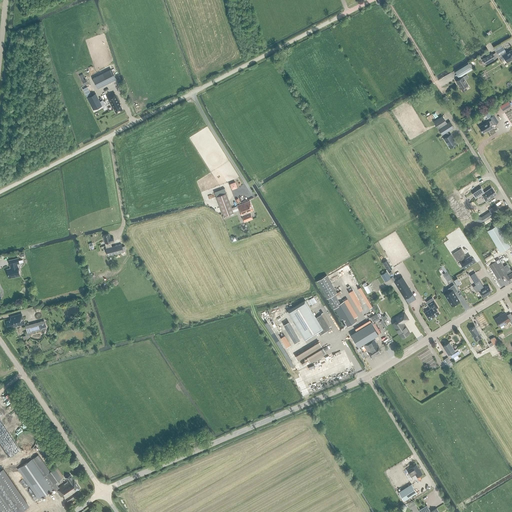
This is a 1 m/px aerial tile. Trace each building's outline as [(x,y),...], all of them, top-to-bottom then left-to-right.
[(496,51),(501,59),(503,57),(507,62),(511,59),(511,56),(511,57),(511,56),(511,49),(507,53),(503,47),(496,51)] [(482,59),(485,65),(495,59),(492,53),(482,59)] [(459,78),(471,70),(468,64),(455,72),(459,78)] [(111,70),(93,79),(98,88),(116,79),(111,70)] [(463,92),(467,90),(465,87),(468,85),(464,80),(468,77),(466,74),(456,81),(463,92)] [(108,95),(106,96),(113,108),(116,113),(122,110),(120,105),(120,104),(116,96),(115,96),(114,93),(108,96),(108,95)] [(494,124),(498,121),(493,114),(490,116),(491,120),(489,121),(479,127),(483,133),(488,129),(489,130),(493,128),(491,125),(494,124)] [(444,138),(449,147),(456,143),(453,138),(450,134),(449,135),(447,131),(453,127),(449,121),(447,123),(442,115),(433,121),(442,135),(444,133),(446,137),(444,138)] [(480,187),(472,192),(475,197),(481,193),(486,200),(493,195),(495,193),(491,187),(484,192),(480,187)] [(216,197),(225,193),(224,188),(214,192),(216,197)] [(223,216),(232,212),(238,210),(239,212),(240,212),(243,222),(252,218),(250,212),(251,211),(250,211),(253,210),(250,201),(236,206),(237,206),(231,208),(225,193),(216,197),(223,216)] [(482,222),(500,211),(496,205),(489,210),(490,212),(481,217),(475,216),(474,221),(482,222)] [(506,214),(499,218),(501,222),(508,218),(506,214)] [(510,246),(497,225),(487,231),(500,252),(510,246)] [(122,253),(121,252),(124,251),(123,246),(120,247),(120,245),(110,247),(109,242),(113,241),(112,238),(109,239),(108,234),(102,236),(103,238),(102,238),(105,249),(104,249),(106,257),(122,253)] [(453,254),(457,260),(465,255),(461,249),(457,252),(453,254)] [(459,261),(464,268),(471,263),(472,264),(476,262),(473,258),(472,259),(470,256),(466,259),(464,257),(459,261)] [(17,267),(16,264),(23,262),(22,260),(18,261),(18,259),(8,261),(9,265),(10,265),(10,269),(6,270),(8,275),(8,278),(13,277),(13,278),(19,276),(17,267)] [(499,259),(489,265),(497,279),(504,275),(505,277),(507,281),(510,279),(511,280),(511,279),(511,270),(507,273),(499,259)] [(388,271),(392,269),(386,260),(383,263),(388,271)] [(338,278),(351,271),(347,264),(334,271),(338,278)] [(381,275),(385,282),(390,278),(387,272),(381,275)] [(356,321),(354,318),(357,317),(346,299),(344,300),(344,302),(341,304),(335,294),(337,292),(326,274),(317,280),(327,298),(328,298),(334,308),(336,307),(348,326),(356,321)] [(396,286),(407,303),(415,298),(404,281),(396,286)] [(483,287),(478,281),(474,284),(478,290),(483,287)] [(369,285),(364,288),(367,294),(372,291),(369,285)] [(450,287),(447,289),(449,293),(445,295),(452,306),(455,304),(457,303),(456,303),(459,302),(455,296),(456,295),(454,293),(458,291),(454,285),(450,287)] [(479,292),(483,298),(489,293),(489,292),(491,291),(488,286),(479,292)] [(369,308),(372,307),(359,287),(357,288),(369,308)] [(362,309),(352,290),(348,292),(358,311),(362,309)] [(438,307),(434,300),(428,304),(430,309),(424,312),(429,320),(439,313),(436,309),(438,307)] [(289,311),(305,338),(317,331),(320,335),(330,329),(322,314),(314,319),(304,302),(289,311)] [(393,324),(402,337),(409,332),(403,322),(408,319),(404,312),(398,316),(400,319),(393,324)] [(377,313),(370,317),(373,322),(380,318),(377,313)] [(509,321),(511,324),(511,323),(511,316),(510,313),(506,316),(505,313),(495,319),(500,327),(509,321)] [(9,327),(9,328),(25,324),(24,320),(23,320),(23,317),(22,317),(21,314),(10,317),(11,320),(5,321),(7,328),(9,327)] [(27,331),(24,332),(25,333),(24,334),(25,336),(23,336),(24,340),(30,338),(29,334),(37,332),(36,332),(42,330),(42,329),(46,328),(45,321),(25,326),(27,331)] [(294,329),(292,329),(288,321),(286,323),(295,342),(299,340),(294,329)] [(371,323),(350,335),(358,347),(363,344),(367,351),(366,351),(371,359),(380,353),(379,352),(382,351),(377,344),(373,338),(378,335),(371,323)] [(289,346),(280,327),(275,330),(284,348),(289,346)] [(472,338),(476,342),(482,339),(475,327),(471,329),(471,328),(469,329),(470,330),(469,330),(473,337),(472,338)] [(483,331),(486,335),(489,340),(494,337),(488,328),(483,331)] [(296,359),(323,346),(320,342),(294,355),(296,359)] [(454,350),(449,342),(443,346),(448,355),(449,354),(452,358),(460,353),(460,352),(457,349),(454,350)] [(323,352),(332,347),(330,344),(321,349),(323,352)] [(320,349),(306,357),(309,362),(323,353),(320,349)] [(340,375),(342,379),(350,375),(348,371),(340,375)] [(35,445),(36,443),(35,441),(35,439),(34,438),(32,436),(31,435),(29,434),(27,434),(25,434),(23,434),(22,435),(20,436),(19,437),(18,438),(17,440),(17,441),(16,443),(17,445),(17,447),(18,449),(20,450),(21,452),(23,452),(24,453),(27,453),(28,452),(30,452),(32,451),(33,450),(34,448),(35,446),(35,445)] [(70,475),(65,478),(67,482),(59,488),(55,483),(62,478),(55,469),(44,477),(32,460),(17,470),(38,500),(55,488),(61,497),(62,496),(67,503),(79,495),(76,491),(79,488),(73,479),(70,475)] [(412,469),(414,471),(411,473),(412,476),(415,474),(417,477),(423,474),(421,470),(420,471),(417,466),(412,469)] [(0,511),(20,511),(29,507),(3,470),(0,471),(0,511)] [(423,483),(417,487),(420,492),(426,488),(423,483)] [(417,493),(411,484),(399,492),(404,501),(417,493)] [(415,502),(407,504),(409,511),(412,510),(413,510),(417,509),(415,502)]
